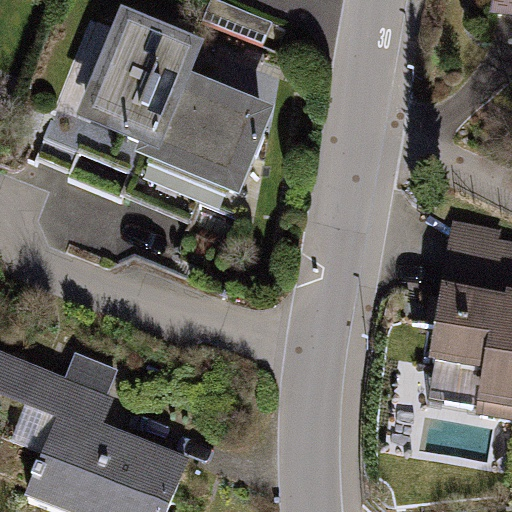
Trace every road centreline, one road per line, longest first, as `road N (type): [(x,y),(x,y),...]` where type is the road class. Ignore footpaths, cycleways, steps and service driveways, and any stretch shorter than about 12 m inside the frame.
road 1 (residential): [(311,357),(206,318),(153,311),(35,263),(0,199)]
road 2 (residential): [(311,357),(372,0)]
road 3 (residential): [(311,511),(311,357)]
